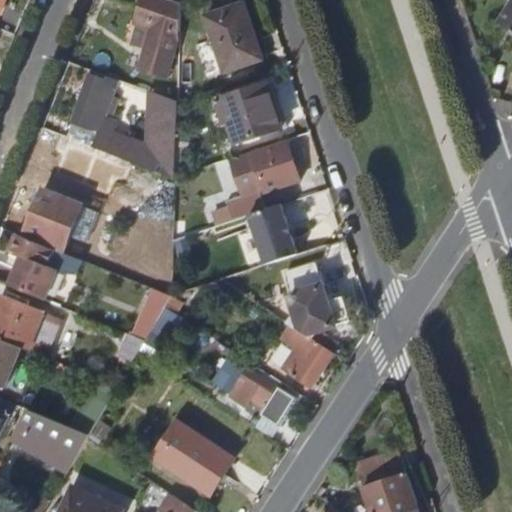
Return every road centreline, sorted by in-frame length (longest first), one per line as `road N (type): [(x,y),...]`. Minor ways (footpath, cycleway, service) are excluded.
road 1 (tertiary): [(395,333),(288,0)]
road 2 (unclassified): [(395,333),(275,511)]
road 3 (unclassified): [(498,175),(395,333)]
road 4 (unclassified): [(453,511),(395,333)]
road 5 (tertiary): [(440,0),(498,175)]
road 6 (unclassified): [(62,0),(0,152)]
